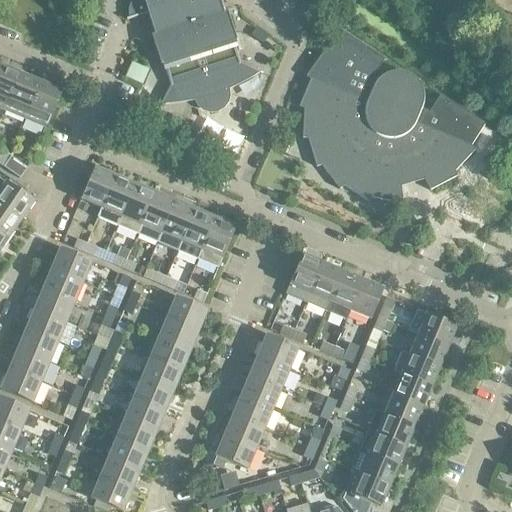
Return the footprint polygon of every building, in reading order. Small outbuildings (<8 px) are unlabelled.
[(178,104),(196,100),(199,105),(203,109),(209,111),(216,110),(222,107),(226,102),(227,96),(226,91),(243,83),(259,73),(259,71),(256,73),(239,64),(218,0),(132,0),(133,0),(131,3),(129,6),(128,9),(128,12),(128,15),(129,18),(126,19),(126,21),(147,14),(170,87),(161,103),(159,104),(159,105),(178,104)] [(511,0),(477,0),(477,2),(483,4),(511,16),(511,0)] [(315,31),(326,14),(313,4),(301,21),(315,31)] [(310,80),(298,107),(304,109),(302,139),(307,139),(316,168),(321,166),(339,190),(344,186),(369,203),(371,198),(400,205),(402,199),(400,187),(424,180),(430,191),(457,177),(454,172),(475,150),(471,146),(470,146),(484,125),(440,96),(429,113),(421,108),(423,104),(423,99),(423,95),(422,90),(420,86),(418,82),(415,79),(411,76),(407,74),(403,72),(398,72),(394,72),(389,73),(385,74),(381,77),(377,80),(373,77),(384,59),(339,30),(306,77),(310,80)] [(144,86),(150,70),(131,62),(125,78),(144,86)] [(0,108),(4,111),(20,74),(0,65),(0,108)] [(4,111),(24,119),(40,83),(20,74),(4,111)] [(24,119),(45,128),(61,91),(40,83),(24,119)] [(499,149),(511,156),(511,142),(506,139),(499,149)] [(0,165),(3,167),(10,157),(3,152),(1,155),(0,154),(0,165)] [(19,179),(27,168),(10,157),(3,167),(19,179)] [(81,200),(100,208),(102,209),(115,177),(94,168),(81,200)] [(134,185),(115,177),(102,209),(100,208),(96,218),(117,227),(134,185)] [(5,183),(0,190),(0,206),(20,221),(33,203),(5,183)] [(154,194),(134,185),(117,227),(137,235),(154,194)] [(154,194),(137,235),(157,244),(174,202),(154,194)] [(174,202),(157,244),(177,252),(194,210),(174,202)] [(0,233),(8,239),(20,221),(0,206),(0,233)] [(194,210),(177,252),(197,260),(214,219),(194,210)] [(217,269),(235,228),(214,219),(197,260),(217,269)] [(0,250),(8,239),(0,233),(0,250)] [(83,253),(86,245),(77,240),(73,248),(83,253)] [(86,245),(83,253),(93,257),(96,249),(86,245)] [(91,263),(59,249),(51,270),(82,283),(91,263)] [(306,303),(322,264),(302,255),(285,295),(306,303)] [(122,269),(126,261),(116,257),(113,265),(122,269)] [(126,261),(122,269),(132,273),(136,265),(126,261)] [(322,264),(306,303),(325,312),(342,273),(322,264)] [(51,270),(42,290),(74,303),(82,283),(51,270)] [(342,273),(325,312),(346,320),(350,311),(349,311),(362,281),(342,273)] [(162,286),(166,278),(156,274),(152,282),(162,286)] [(118,286),(126,289),(130,279),(122,276),(118,286)] [(166,278),(162,286),(172,290),(175,282),(166,278)] [(383,290),(362,281),(349,311),(350,311),(370,320),(383,290)] [(42,290),(34,310),(66,323),(74,303),(42,290)] [(193,299),(203,303),(207,295),(196,291),(193,299)] [(127,302),(135,305),(139,295),(131,292),(127,302)] [(207,311),(175,298),(166,319),(198,332),(207,311)] [(135,305),(127,302),(123,312),(131,315),(135,305)] [(105,316),(113,320),(117,310),(109,307),(105,316)] [(377,318),(386,322),(391,310),(382,307),(377,318)] [(34,310),(25,330),(57,343),(66,323),(34,310)] [(447,348),(456,327),(417,311),(409,332),(417,335),(447,348)] [(113,320),(105,316),(101,326),(109,329),(113,320)] [(386,322),(377,318),(372,330),(381,334),(386,322)] [(158,338),(190,352),(198,332),(166,319),(158,338)] [(290,340),(294,331),(282,326),(279,335),(290,340)] [(25,330),(17,350),(49,363),(57,343),(25,330)] [(294,331),(290,340),(302,344),(306,336),(294,331)] [(110,342),(118,345),(122,335),(114,332),(110,342)] [(149,358),(181,372),(190,352),(158,338),(148,334),(140,353),(149,357),(149,358)] [(439,368),(447,348),(417,335),(409,355),(439,368)] [(257,356),(289,370),(297,349),(265,336),(257,356)] [(118,345),(110,342),(106,351),(114,355),(118,345)] [(330,356),(334,348),(322,343),(319,351),(330,356)] [(89,356),(96,359),(100,350),(93,346),(89,356)] [(360,358),(369,362),(374,350),(365,346),(360,358)] [(334,348),(330,356),(342,361),(345,352),(334,348)] [(17,350),(9,370),(40,383),(49,363),(17,350)] [(430,388),(439,368),(409,355),(402,352),(393,372),(400,375),(430,388)] [(96,359),(89,356),(85,366),(92,369),(96,359)] [(248,376),(280,390),(289,370),(257,356),(248,376)] [(149,358),(141,378),(173,392),(181,372),(149,358)] [(369,362),(360,358),(356,370),(364,373),(369,362)] [(336,377),(344,381),(348,371),(340,367),(336,377)] [(0,390),(32,404),(40,383),(9,370),(0,390)] [(93,382),(101,385),(105,375),(98,372),(93,382)] [(422,408),(430,388),(400,375),(392,395),(422,408)] [(240,396),(272,410),(280,390),(248,376),(240,396)] [(141,378),(133,398),(164,412),(173,392),(141,378)] [(101,385),(93,382),(89,391),(97,395),(101,385)] [(72,396),(80,399),(84,389),(76,386),(72,396)] [(344,398),(352,402),(357,390),(349,386),(344,398)] [(384,415),(414,427),(422,408),(392,395),(384,415)] [(80,399),(72,396),(68,406),(76,409),(80,399)] [(232,416),(264,430),(272,410),(240,396),(232,416)] [(29,411),(0,398),(0,422),(20,431),(29,411)] [(133,398),(124,418),(156,432),(164,412),(133,398)] [(319,418),(327,421),(336,402),(327,398),(319,418)] [(352,402),(344,398),(339,410),(348,413),(352,402)] [(375,411),(367,431),(375,434),(375,435),(405,447),(414,427),(384,415),(375,411)] [(77,422),(84,425),(88,415),(81,412),(77,422)] [(223,436),(255,450),(264,430),(232,416),(223,436)] [(124,418),(116,438),(148,452),(156,432),(124,418)] [(0,422),(0,446),(12,451),(20,431),(0,422)] [(84,425),(77,422),(72,432),(80,435),(84,425)] [(327,438),(336,441),(341,430),(332,426),(327,438)] [(359,451),(397,467),(405,447),(375,435),(375,434),(367,431),(359,451)] [(51,445),(59,448),(63,438),(55,435),(51,445)] [(255,450),(223,436),(215,457),(216,457),(213,465),(222,469),(226,462),(247,470),(255,450)] [(116,438),(107,458),(139,471),(148,452),(116,438)] [(303,457),(311,461),(319,441),(311,438),(303,457)] [(336,441),(327,438),(322,450),(331,453),(336,441)] [(59,448),(51,445),(47,454),(55,458),(59,448)] [(0,469),(3,471),(12,451),(0,446),(0,469)] [(397,467),(359,451),(350,471),(353,473),(353,472),(389,487),(397,467)] [(60,462),(68,465),(72,455),(64,452),(60,462)] [(107,458),(99,478),(131,491),(139,471),(107,458)] [(313,471),(319,478),(320,479),(328,461),(319,458),(313,471)] [(68,465),(60,462),(56,471),(64,474),(68,465)] [(225,488),(240,484),(236,470),(221,474),(225,488)] [(298,475),(301,484),(319,478),(313,471),(298,475)] [(380,508),(389,487),(353,472),(353,473),(342,500),(352,511),(367,511),(371,504),(380,508)] [(35,484),(42,488),(46,478),(39,475),(35,484)] [(288,478),(290,487),(301,484),(298,475),(288,478)] [(121,511),(122,511),(131,491),(99,478),(90,499),(121,511)] [(42,488),(35,484),(30,494),(38,498),(42,488)] [(257,487),(259,496),(269,493),(267,484),(257,487)] [(259,496),(257,487),(246,490),(249,499),(259,496)] [(215,499),(218,508),(228,505),(225,496),(215,499)] [(218,508),(215,499),(205,502),(208,511),(218,508)]
